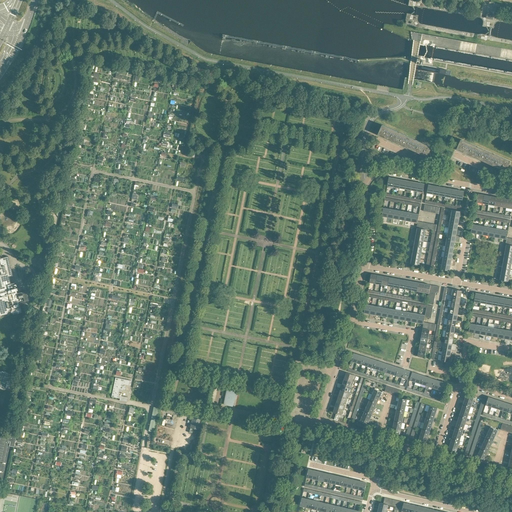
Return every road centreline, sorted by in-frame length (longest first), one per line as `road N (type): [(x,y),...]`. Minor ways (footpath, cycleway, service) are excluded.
road 1 (residential): [(375,440),(318,422),(349,322)]
road 2 (residential): [(363,264),(369,177),(386,170),(417,175)]
